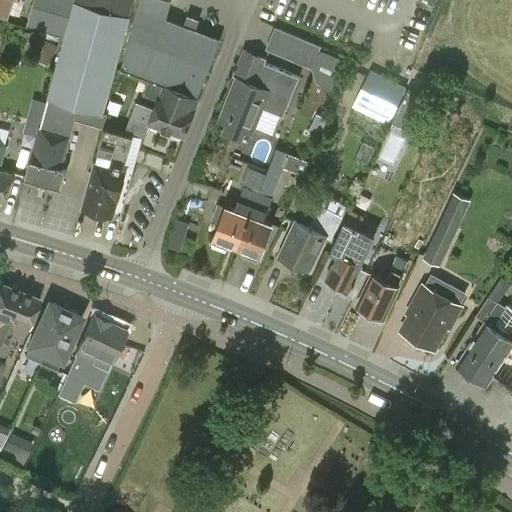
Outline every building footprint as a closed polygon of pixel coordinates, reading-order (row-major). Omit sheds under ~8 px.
[(0,0),(0,15),(8,18),(13,0),(0,0)] [(48,98),(31,159),(30,159),(25,177),(62,187),(67,169),(62,168),(77,118),(104,126),(107,115),(104,114),(130,16),(134,0),(73,0),(47,97),(48,98)] [(34,0),(29,27),(63,34),(70,0),(34,0)] [(221,37),(187,24),(166,16),(170,0),(138,0),(121,68),(164,84),(155,108),(136,101),(126,128),(146,135),(150,123),(185,136),(194,110),(193,110),(198,97),(193,94),(198,82),(203,84),(221,37)] [(314,43),(278,28),(273,40),(292,48),(295,40),(313,47),(314,43)] [(232,75),(236,76),(219,119),(227,122),(224,130),(242,138),(245,129),(253,133),(266,99),(285,108),(297,77),(277,69),(269,89),(256,84),(267,57),(244,48),(232,75)] [(354,105),(387,122),(405,87),(371,70),(354,105)] [(407,88),(382,161),(398,166),(423,94),(407,88)] [(104,126),(94,161),(84,199),(86,200),(84,207),(113,215),(126,169),(124,169),(133,134),(104,126)] [(0,143),(0,198),(5,200),(12,173),(0,170),(7,145),(0,143)] [(266,173),(237,246),(244,249),(242,254),(258,261),(260,255),(273,223),(264,220),(273,196),(272,196),(284,167),(304,175),(309,162),(286,152),(287,151),(276,147),(266,173)] [(226,205),(214,237),(212,243),(228,249),(230,243),(237,246),(266,173),(248,167),(241,185),(243,186),(235,209),(226,205)] [(440,265),(471,200),(454,192),(423,257),(440,265)] [(324,195),(310,226),(296,219),(278,256),(309,272),(328,234),(331,236),(346,206),(324,195)] [(337,256),(336,257),(326,278),(337,283),(335,288),(347,294),(360,268),(375,235),(359,227),(364,216),(350,209),(330,252),(337,256)] [(177,217),(169,245),(183,248),(190,221),(177,217)] [(398,255),(385,280),(372,274),(359,302),(385,315),(398,286),(396,285),(408,261),(398,255)] [(463,304),(460,302),(466,292),(450,282),(444,293),(425,282),(413,303),(416,304),(402,328),(435,347),(449,323),(451,324),(463,304)] [(2,283),(0,287),(0,352),(2,347),(0,345),(0,329),(4,331),(20,290),(2,283)] [(39,298),(20,290),(4,331),(0,329),(0,345),(2,347),(0,352),(0,354),(4,356),(13,335),(22,339),(27,327),(39,298)] [(50,347),(68,310),(48,301),(27,345),(29,346),(25,355),(40,362),(48,346),(50,347)] [(498,302),(485,322),(458,362),(487,383),(493,373),(511,345),(511,307),(507,304),(505,306),(498,302)] [(82,316),(68,310),(50,347),(48,346),(40,362),(31,384),(38,387),(47,365),(56,370),(60,360),(61,361),(82,316)] [(75,355),(66,373),(22,469),(75,493),(119,399),(99,389),(99,388),(85,382),(93,364),(107,370),(126,328),(93,314),(74,354),(75,355)] [(511,345),(493,373),(511,386),(511,345)] [(0,423),(0,447),(9,427),(0,423)] [(33,442),(10,432),(0,453),(22,464),(33,442)]
